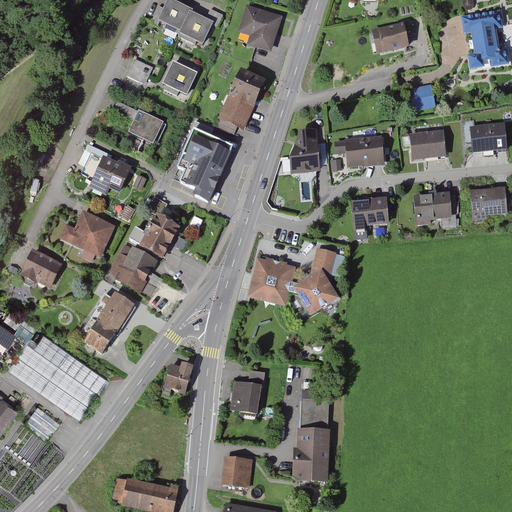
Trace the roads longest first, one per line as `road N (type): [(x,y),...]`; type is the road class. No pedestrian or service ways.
road 1 (tertiary): [(31,511),(87,453),(184,323),(221,307)]
road 2 (residential): [(249,213),(300,227),(349,185),(511,168)]
road 3 (residential): [(146,0),(29,240)]
road 4 (secondary): [(249,213),(319,0)]
road 5 (secondary): [(193,511),(221,307)]
